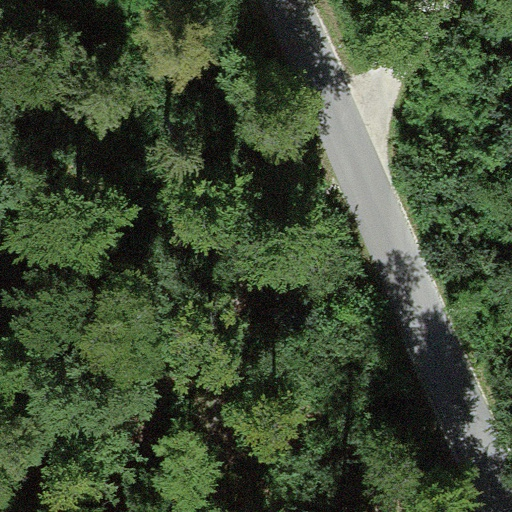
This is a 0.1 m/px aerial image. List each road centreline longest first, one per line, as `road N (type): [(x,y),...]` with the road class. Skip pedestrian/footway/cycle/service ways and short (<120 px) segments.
road 1 (unclassified): [(511,508),(284,0)]
road 2 (track): [(446,0),(403,52),(352,154)]
